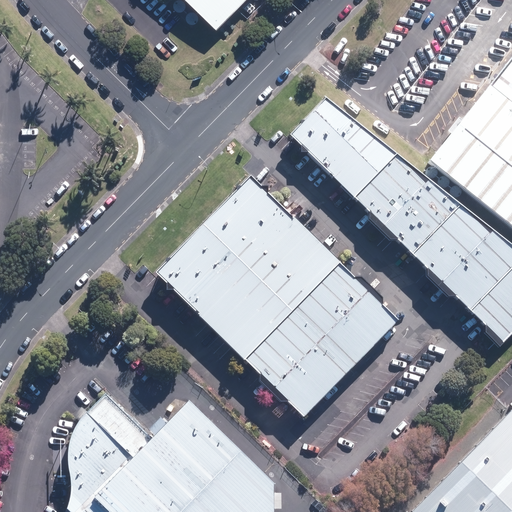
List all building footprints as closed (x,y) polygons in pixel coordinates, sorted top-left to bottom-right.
[(181,0),(179,0),(177,1),(176,2),(174,3),(174,5),(174,7),(174,9),(175,11),(177,12),(179,12),(181,12),(183,11),(185,10),(185,8),(186,6),(185,4),(184,2),(183,1),(181,0)] [(184,0),(216,30),(246,0),(184,0)] [(193,13),(191,13),(190,13),(188,14),(187,15),(186,17),(186,19),(186,22),(188,23),(189,24),(191,25),(193,25),(195,24),(197,22),(198,20),(198,18),(197,17),(196,15),(195,14),(193,13)] [(511,63),(429,167),(511,233),(511,63)] [(348,200),(391,156),(320,99),(286,138),(348,200)] [(391,156),(348,200),(406,257),(456,207),(391,156)] [(245,178),(149,276),(238,362),(334,263),(245,178)] [(511,251),(456,207),(406,257),(464,313),(511,265),(511,251)] [(395,322),(334,263),(238,362),(299,421),(395,322)] [(511,265),(464,313),(499,345),(511,332),(511,265)] [(289,511),(293,509),(193,408),(157,447),(106,398),(89,415),(83,427),(74,448),(71,468),(74,492),(71,511),(289,511)] [(511,511),(511,418),(420,511),(511,511)]
